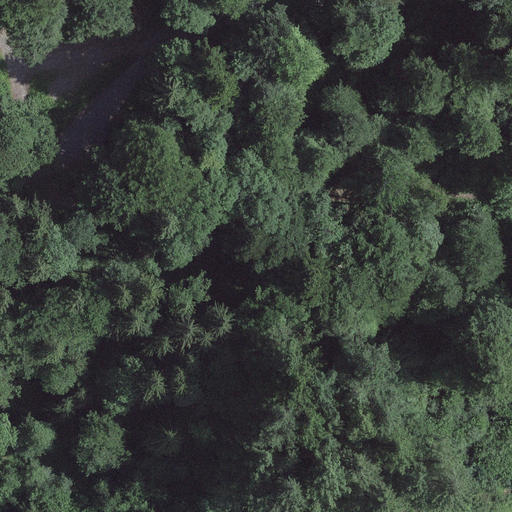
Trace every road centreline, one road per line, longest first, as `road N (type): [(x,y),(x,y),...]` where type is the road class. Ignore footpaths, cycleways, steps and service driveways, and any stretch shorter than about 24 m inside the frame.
road 1 (unclassified): [(245,0),(140,63),(40,167),(0,174)]
road 2 (track): [(0,37),(40,167)]
road 3 (track): [(9,53),(140,63)]
